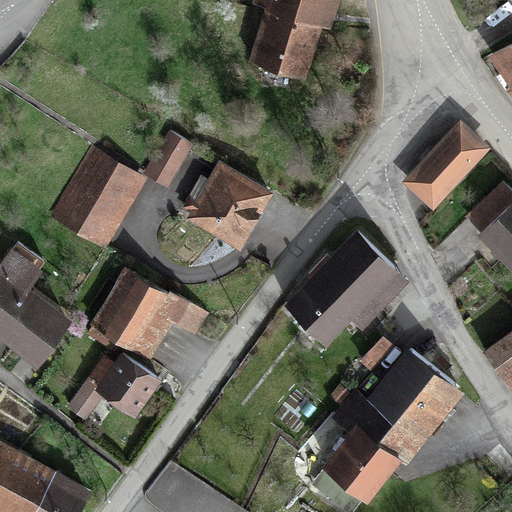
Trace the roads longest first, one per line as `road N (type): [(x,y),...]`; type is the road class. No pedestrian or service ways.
road 1 (residential): [(105,511),(372,163)]
road 2 (residential): [(372,163),(453,336),(511,422)]
road 3 (residential): [(372,163),(438,62)]
